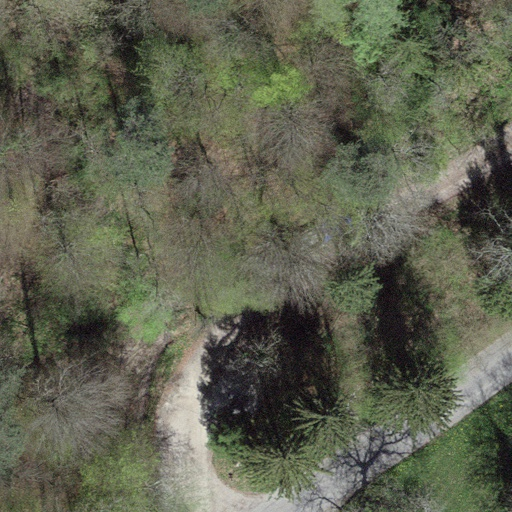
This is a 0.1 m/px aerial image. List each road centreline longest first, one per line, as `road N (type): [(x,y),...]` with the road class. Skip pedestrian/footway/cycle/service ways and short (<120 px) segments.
road 1 (track): [(511,147),(311,262),(233,336),(205,378),(191,422),(198,511)]
road 2 (tertiary): [(511,355),(279,511)]
